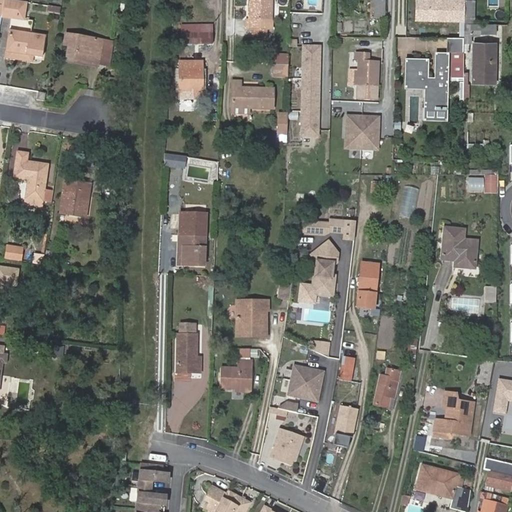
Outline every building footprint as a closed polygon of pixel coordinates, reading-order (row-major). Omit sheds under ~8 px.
[(249,0),(249,20),(246,20),(246,29),(251,29),(260,29),(267,30),(271,30),(271,0),(249,0)] [(384,0),(370,0),(370,18),(385,18),(384,0)] [(465,0),(417,0),(417,19),(465,20),(465,0)] [(479,0),(474,0),(465,0),(465,20),(464,20),(479,20),(479,0)] [(2,8),(1,15),(16,18),(19,3),(4,1),(2,8)] [(25,4),(19,3),(16,18),(23,18),(25,4)] [(473,24),(464,24),(464,44),(472,43),(473,33),(473,24)] [(482,24),(473,24),(473,33),(482,33),(482,24)] [(482,24),(482,33),(496,34),(497,25),(482,24)] [(212,25),(181,26),(181,34),(203,34),(212,33),(212,25)] [(13,53),(32,56),(41,57),(45,35),(10,29),(7,52),(13,53)] [(260,29),(251,29),(251,39),(267,39),(267,30),(260,29)] [(203,34),(203,44),(213,44),(212,33),(203,34)] [(67,61),(82,63),(83,60),(92,61),(93,50),(100,51),(102,40),(66,34),(64,45),(69,46),(67,61)] [(181,44),(203,44),(203,34),(181,34),(181,44)] [(322,44),(302,44),(300,137),(320,138),(322,44)] [(495,44),(474,44),(474,82),(494,83),(495,44)] [(83,60),(82,63),(98,66),(100,51),(93,50),(92,61),(83,60)] [(31,62),(32,56),(13,53),(7,52),(6,57),(31,62)] [(359,61),(358,70),(358,86),(358,98),(377,99),(378,61),(369,61),(369,53),(356,53),(356,61),(359,61)] [(463,78),(464,77),(464,53),(452,53),(452,78),(463,78)] [(179,69),(202,69),(203,61),(179,61),(179,69)] [(427,63),(407,62),(407,90),(419,90),(419,85),(427,85),(426,109),(447,109),(447,67),(437,67),(437,81),(427,81),(427,63)] [(289,65),(272,65),(272,76),(288,76),(289,65)] [(179,90),(202,91),(202,69),(179,69),(179,90)] [(232,108),(249,108),(273,108),(273,90),(240,89),(240,82),(233,82),(232,108)] [(201,100),(202,91),(179,90),(179,99),(201,100)] [(37,99),(44,101),(46,93),(38,92),(37,99)] [(287,134),(287,114),(279,114),(279,134),(287,134)] [(377,148),(378,116),(346,115),(346,147),(377,148)] [(484,132),(467,132),(467,149),(484,149),(484,132)] [(185,168),(186,156),(164,154),(163,167),(185,168)] [(15,177),(30,179),(26,204),(42,206),(47,165),(18,161),(15,177)] [(469,171),(470,184),(481,183),(480,170),(469,171)] [(499,192),(499,175),(487,175),(487,191),(499,192)] [(90,185),(67,181),(62,212),(85,216),(90,185)] [(371,181),(370,193),(381,194),(383,182),(371,181)] [(411,218),(418,189),(405,185),(397,215),(411,218)] [(206,266),(206,236),(196,236),(196,213),(182,212),(181,235),(180,235),(180,244),(185,244),(185,265),(206,266)] [(207,213),(196,213),(196,236),(206,236),(207,213)] [(354,240),(356,222),(343,221),(342,223),(328,222),(301,221),(300,233),(324,235),(330,232),(343,233),(343,239),(354,240)] [(465,230),(445,229),(443,254),(459,256),(458,267),(475,268),(478,241),(464,240),(465,230)] [(312,294),(332,296),(335,276),(327,275),(328,269),(336,263),(337,253),(329,242),(312,253),(322,268),(321,274),(314,274),(312,294)] [(8,247),(7,259),(21,261),(23,249),(8,247)] [(47,250),(45,264),(53,266),(55,251),(47,250)] [(31,253),(29,262),(43,264),(45,255),(31,253)] [(459,256),(443,254),(442,260),(455,261),(455,267),(458,267),(459,256)] [(358,306),(374,308),(378,265),(363,264),(358,306)] [(19,270),(0,267),(0,282),(17,285),(19,270)] [(290,300),(292,281),(281,280),(278,298),(290,300)] [(496,302),(497,287),(486,287),(485,302),(496,302)] [(454,296),(452,309),(477,314),(480,301),(454,296)] [(320,310),(321,299),(298,297),(297,308),(320,310)] [(265,334),(265,315),(259,315),(257,313),(257,311),(258,309),(265,309),(267,309),(267,299),(237,300),(237,335),(265,334)] [(179,327),(178,370),(192,371),(192,374),(202,375),(202,360),(199,360),(200,327),(179,327)] [(417,339),(409,339),(406,371),(414,372),(417,339)] [(312,340),(311,353),(329,354),(330,342),(312,340)] [(384,360),(386,352),(377,350),(375,359),(384,360)] [(355,358),(343,356),(340,379),(351,381),(355,358)] [(236,387),(252,387),(253,359),(238,359),(238,368),(221,368),(221,388),(236,387)] [(324,370),(293,363),(286,396),(317,402),(324,370)] [(392,408),(401,371),(387,368),(385,375),(380,374),(373,404),(388,408),(392,408)] [(507,399),(511,400),(511,380),(498,378),(493,411),(504,412),(507,399)] [(448,406),(446,420),(436,419),(433,434),(450,437),(454,431),(469,433),(474,402),(459,399),(457,392),(446,390),(444,405),(448,406)] [(283,400),(282,410),(297,412),(298,403),(283,400)] [(342,405),(336,433),(353,437),(359,409),(342,405)] [(295,461),(304,438),(280,430),(270,458),(291,465),(293,461),(295,461)] [(413,450),(422,452),(424,446),(414,443),(413,450)] [(505,463),(506,456),(493,452),(489,468),(491,468),(486,485),(495,487),(502,489),(504,471),(505,463)] [(511,487),(511,464),(505,463),(504,471),(502,489),(511,491),(511,487)] [(141,464),(139,485),(151,487),(152,480),(168,481),(168,472),(162,472),(162,465),(141,464)] [(438,489),(436,493),(453,498),(451,508),(465,511),(468,511),(472,491),(456,487),(460,474),(423,464),(416,488),(427,491),(428,486),(438,489)] [(139,485),(138,507),(159,509),(159,502),(166,503),(167,494),(151,493),(151,487),(139,485)] [(212,486),(202,504),(215,511),(244,511),(250,502),(228,490),(226,494),(212,486)] [(409,495),(403,494),(401,504),(407,505),(409,495)] [(497,511),(500,504),(485,500),(481,511),(497,511)]
